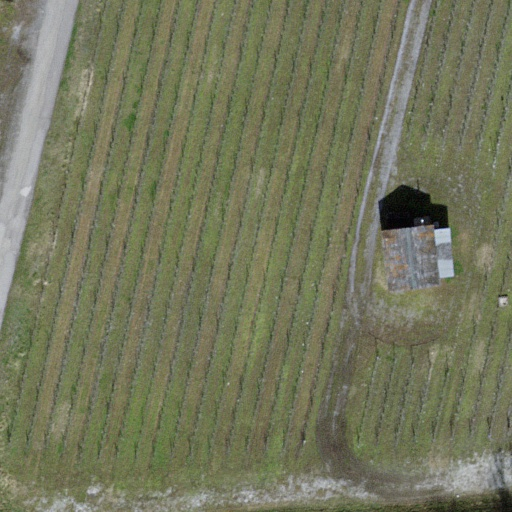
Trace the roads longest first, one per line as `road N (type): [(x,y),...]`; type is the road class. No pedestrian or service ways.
road 1 (track): [(312,492),(420,0)]
road 2 (track): [(61,506),(511,475)]
road 3 (track): [(0,276),(65,0)]
